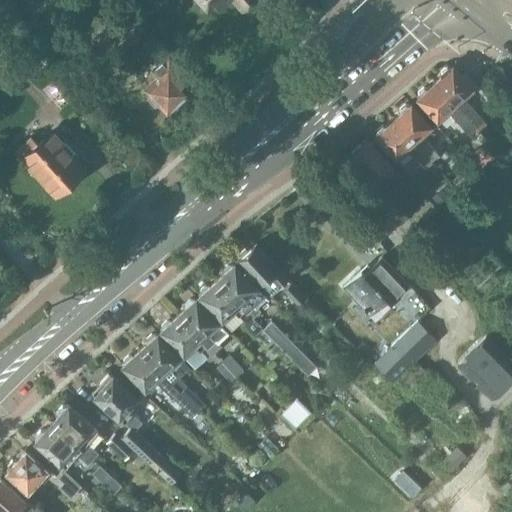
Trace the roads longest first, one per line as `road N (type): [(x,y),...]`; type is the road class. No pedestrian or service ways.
road 1 (primary): [(0,392),(458,3)]
road 2 (primary): [(404,0),(0,374)]
